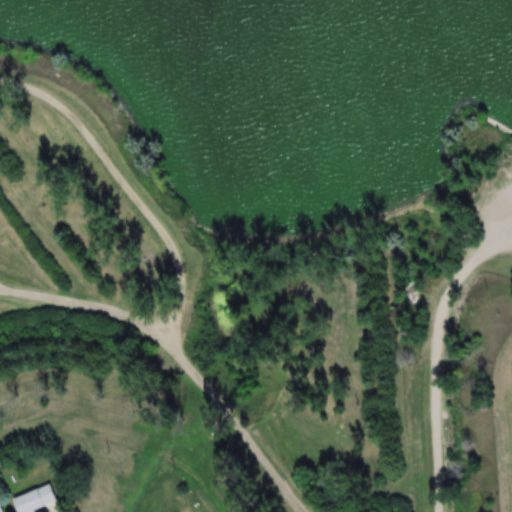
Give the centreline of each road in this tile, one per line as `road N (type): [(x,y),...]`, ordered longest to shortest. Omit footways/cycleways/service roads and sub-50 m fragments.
road 1 (residential): [(0,285),(105,299),(158,324),(225,389),(317,511)]
road 2 (residential): [(170,333),(183,293),(172,250),(58,110),(33,89),(0,78)]
road 3 (residential): [(443,511),(444,328),(481,249)]
